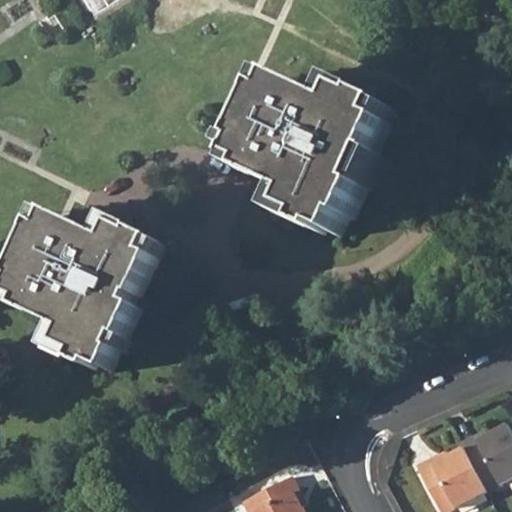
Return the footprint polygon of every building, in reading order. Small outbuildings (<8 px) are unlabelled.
[(0,0),(0,153),(22,164),(34,143),(0,124),(0,123),(36,42),(67,26),(53,0),(0,0)] [(278,96),(271,92),(246,146),(250,148),(243,164),(255,169),(253,176),(300,199),(293,214),(312,222),(309,229),(326,238),(329,233),(342,240),(352,222),(357,223),(386,158),(381,156),(395,127),(387,123),(392,110),(371,99),(368,101),(349,93),(342,108),(315,95),(313,99),(304,95),(306,91),(285,81),(278,96)] [(50,230),(42,227),(18,280),(21,283),(13,298),(28,304),(24,311),(71,334),(64,348),(83,357),(79,364),(97,372),(99,368),(113,375),(124,355),(121,354),(126,341),(130,343),(145,312),(138,308),(142,301),(144,301),(163,262),(155,257),(162,244),(141,235),(140,237),(121,228),(114,243),(86,230),(84,234),(75,230),(77,225),(56,216),(50,230)] [(477,438),(463,445),(465,449),(488,493),(511,481),(511,430),(510,426),(493,435),(479,442),(477,438)] [(477,438),(479,442),(493,435),(491,430),(477,438)] [(432,460),(419,467),(441,511),(451,511),(488,493),(465,449),(448,458),(435,465),(432,460)] [(432,460),(435,465),(448,458),(446,453),(432,460)] [(294,478),(245,504),(249,511),(305,511),(303,508),(296,494),(301,492),(294,478)] [(296,494),(303,508),(308,506),(301,492),(296,494)]
